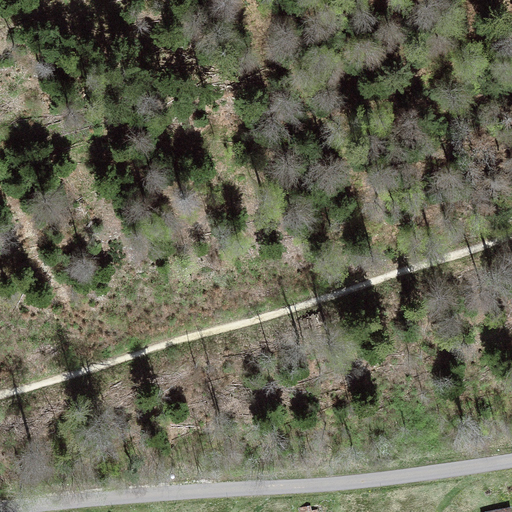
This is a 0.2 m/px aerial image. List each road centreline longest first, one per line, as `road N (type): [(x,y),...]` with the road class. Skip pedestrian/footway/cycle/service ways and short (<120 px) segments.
road 1 (track): [(0,392),(270,316),(511,234)]
road 2 (unclassified): [(511,459),(0,511)]
